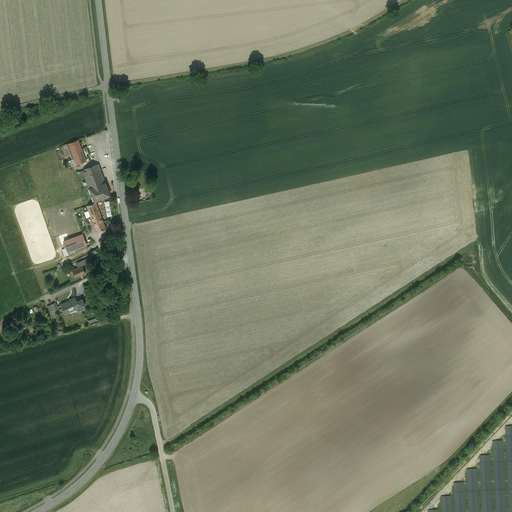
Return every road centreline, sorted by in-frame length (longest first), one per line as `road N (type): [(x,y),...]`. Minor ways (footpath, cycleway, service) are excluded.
road 1 (tertiary): [(97,0),(138,328),(134,395)]
road 2 (tertiary): [(134,395),(96,466),(39,511)]
road 3 (unclassified): [(134,395),(151,407),(172,511)]
